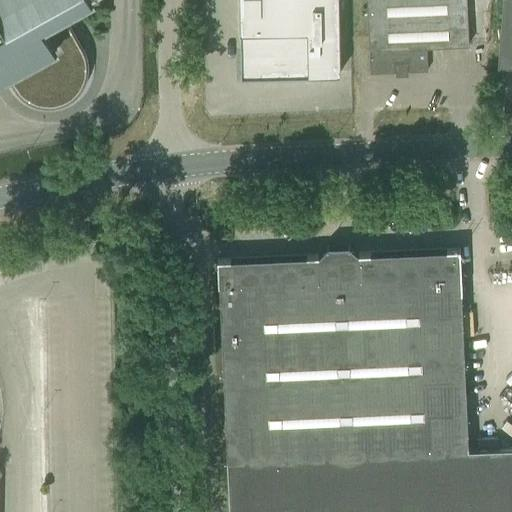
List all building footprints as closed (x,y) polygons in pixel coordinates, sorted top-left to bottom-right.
[(0,0),(0,77),(6,75),(13,88),(15,91),(17,94),(19,95),(21,97),(23,99),(27,102),(32,104),(37,106),(43,107),(47,107),(52,107),(56,106),(58,106),(61,105),(63,104),(68,102),(71,99),(74,97),(76,96),(78,93),(81,90),(82,89),(84,85),(85,82),(86,80),(87,78),(88,75),(88,71),(88,69),(89,68),(88,64),(88,60),(88,58),(87,55),(86,51),(84,48),(63,10),(80,0),(0,0)] [(340,72),(338,0),(238,0),(240,75),(340,72)] [(366,0),(369,72),(427,70),(426,46),(468,44),(467,24),(466,0),(366,0)] [(511,0),(502,0),(497,67),(511,66),(511,0)] [(511,511),(511,445),(468,448),(459,248),(359,253),(348,244),(328,245),(318,255),(217,259),(228,511),(511,511)]
